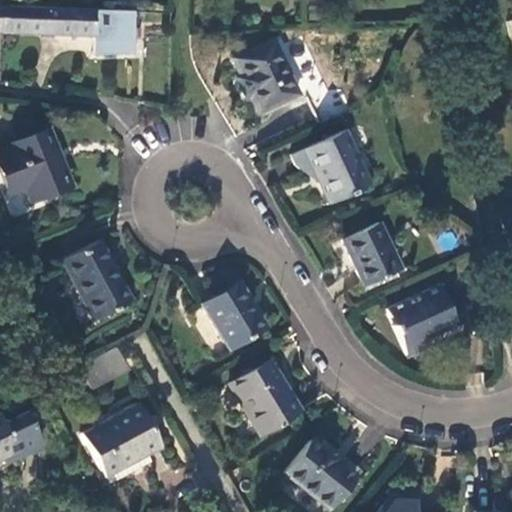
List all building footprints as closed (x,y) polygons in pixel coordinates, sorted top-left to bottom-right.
[(68,8),(2,6),(1,33),(92,36),(91,54),(131,53),(132,38),(139,39),(139,28),(133,28),(134,10),(68,8)] [(296,94),(272,40),(230,57),(239,76),(234,78),(243,97),(247,95),(255,111),(296,94)] [(344,130),(303,149),(312,170),(314,169),(330,201),(369,183),(344,130)] [(69,186),(47,132),(7,147),(8,151),(0,154),(0,175),(8,196),(24,190),(29,202),(69,186)] [(306,173),(312,170),(303,149),(291,154),(296,165),(306,173)] [(511,215),(499,218),(503,233),(511,230),(511,215)] [(398,270),(377,224),(342,241),(363,286),(398,270)] [(129,300),(96,241),(59,260),(92,320),(129,300)] [(249,298),(238,281),(201,304),(228,349),(261,328),(245,300),(249,298)] [(434,287),(384,310),(404,354),(426,345),(422,338),(452,325),(434,287)] [(265,326),(249,298),(245,300),(261,328),(265,326)] [(112,350),(77,369),(79,373),(86,384),(88,389),(124,371),(112,350)] [(302,408),(269,357),(225,382),(257,435),(302,408)] [(62,397),(86,384),(79,373),(56,385),(62,397)] [(136,403),(80,434),(100,470),(124,458),(128,463),(145,454),(159,447),(136,403)] [(0,458),(11,453),(14,459),(41,446),(24,413),(2,424),(0,421),(0,458)] [(284,472),(328,508),(355,474),(332,455),(335,452),(321,440),(317,444),(311,439),(284,472)] [(150,462),(145,454),(128,463),(124,458),(100,470),(107,484),(150,462)] [(406,511),(421,487),(392,487),(372,511),(406,511)]
